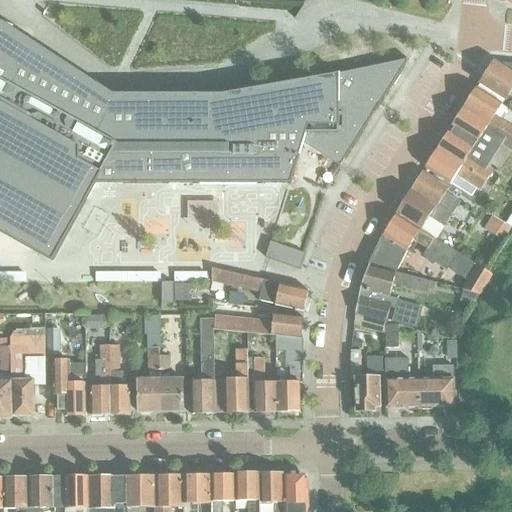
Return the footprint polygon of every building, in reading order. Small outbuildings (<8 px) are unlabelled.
[(164,95),(97,94),(36,49),(35,44),(34,44),(1,23),(0,22),(0,233),(52,262),(95,184),(290,185),(303,143),(339,167),(408,60),(338,75),(222,99),(164,95)] [(511,64),(498,63),(497,65),(493,62),(480,82),(506,99),(511,89),(511,64)] [(502,103),(477,88),(464,108),(511,138),(511,125),(494,115),(502,103)] [(484,167),(500,142),(511,150),(511,138),(464,108),(451,128),(453,129),(451,132),(449,131),(437,150),(486,182),(492,172),(484,167)] [(486,182),(437,150),(425,169),(450,184),(455,176),(480,191),(486,182)] [(411,193),(396,215),(412,225),(420,231),(424,225),(428,218),(439,225),(443,228),(445,225),(450,218),(460,203),(446,193),(449,189),(424,173),(411,193)] [(383,237),(369,266),(395,273),(406,252),(413,241),(426,250),(423,255),(446,270),(448,268),(469,281),(463,291),(479,295),(480,296),(492,275),(480,268),(420,231),(412,225),(396,215),(390,225),(383,237)] [(153,231),(172,229),(171,218),(152,220),(153,231)] [(265,258),(299,270),(305,254),(270,242),(265,258)] [(395,273),(369,266),(360,290),(390,298),(390,297),(394,283),(428,292),(431,282),(396,273),(395,273)] [(0,279),(31,279),(31,268),(0,268),(0,279)] [(166,279),(166,268),(100,268),(100,280),(166,279)] [(261,281),(211,271),(212,283),(212,285),(260,294),(259,302),(276,307),(303,312),(308,291),(293,288),(281,285),(261,281)] [(173,304),(173,283),(161,283),(161,304),(173,304)] [(358,297),(355,314),(384,323),(386,324),(390,308),(390,306),(396,307),(392,321),(415,327),(421,307),(399,301),(399,300),(390,297),(390,298),(360,290),(358,297)] [(479,295),(463,291),(460,301),(475,305),(479,295)] [(0,322),(9,323),(10,311),(0,310),(0,322)] [(272,337),(277,337),(300,340),(301,331),(304,331),(305,320),(302,320),(302,318),(274,314),(273,323),(215,316),(214,330),(272,337)] [(384,323),(355,314),(353,326),(385,335),(384,323)] [(111,317),(87,316),(88,329),(107,329),(107,327),(111,327),(111,317)] [(216,413),(214,316),(201,316),(202,381),(192,382),(193,413),(216,413)] [(159,317),(144,317),(144,334),(147,334),(160,334),(159,317)] [(485,328),(485,319),(477,319),(477,327),(485,328)] [(399,348),(399,325),(386,325),(387,348),(399,348)] [(11,347),(12,384),(13,418),(35,417),(34,386),(46,385),(45,356),(45,329),(18,330),(11,340),(11,347)] [(60,329),(45,329),(45,356),(60,356),(60,329)] [(291,383),(277,384),(278,413),(300,412),(299,383),(304,383),(304,340),(300,340),(277,337),(277,353),(286,353),(286,369),(291,369),(291,383)] [(447,341),(447,359),(457,359),(457,341),(447,341)] [(120,371),(119,345),(110,346),(112,416),(132,416),(130,375),(124,375),(124,371),(120,371)] [(91,388),(92,417),(112,416),(110,346),(101,346),(101,360),(96,360),(96,377),(103,376),(103,388),(91,388)] [(0,418),(13,418),(12,384),(11,347),(0,347),(1,374),(0,374),(0,418)] [(150,381),(139,381),(140,414),(162,413),(161,380),(160,356),(160,348),(148,348),(149,371),(150,371),(150,381)] [(226,380),(227,413),(250,412),(248,351),(237,351),(237,380),(226,380)] [(351,352),(349,374),(350,380),(357,380),(358,411),(375,412),(375,407),(380,407),(380,380),(379,380),(362,380),(362,352),(351,352)] [(160,356),(161,380),(162,413),(185,412),(184,380),(172,380),(171,356),(160,356)] [(278,413),(277,384),(265,384),(265,359),(255,360),(256,413),(278,413)] [(420,411),(420,381),(410,381),(409,361),(386,361),(388,411),(420,411)] [(70,362),(54,362),(54,396),(59,396),(59,411),(67,411),(67,417),(85,416),(84,385),(70,385),(70,362)] [(434,380),(420,381),(420,411),(455,410),(454,367),(434,368),(434,380)] [(283,511),(283,474),(259,475),(259,504),(258,511),(283,511)] [(301,474),(283,474),(283,511),(307,511),(306,478),(301,474)] [(235,475),(211,476),(211,504),(210,511),(221,511),(222,501),(235,502),(235,475)] [(259,475),(235,475),(235,502),(248,502),(248,511),(258,511),(259,504),(259,475)] [(182,476),(154,477),(155,508),(154,511),(172,511),(172,508),(182,508),(182,476)] [(211,476),(182,476),(182,508),(184,508),(183,511),(198,511),(198,504),(211,504),(211,476)] [(125,511),(126,477),(88,478),(88,511),(125,511)] [(126,477),(125,511),(138,511),(138,508),(155,508),(154,477),(126,477)] [(40,511),(40,508),(53,508),(53,478),(28,479),(27,511),(40,511)] [(88,511),(88,478),(53,478),(53,508),(64,508),(64,511),(88,511)] [(16,511),(27,511),(28,479),(2,479),(3,508),(16,508),(16,511)]
